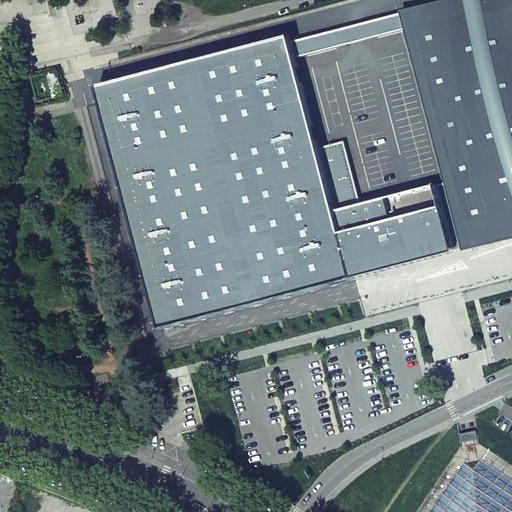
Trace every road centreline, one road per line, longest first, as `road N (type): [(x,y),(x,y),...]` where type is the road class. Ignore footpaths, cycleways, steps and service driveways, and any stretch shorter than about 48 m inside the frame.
road 1 (residential): [(511,382),(361,454),(301,511)]
road 2 (secondary): [(0,418),(157,479),(212,511)]
